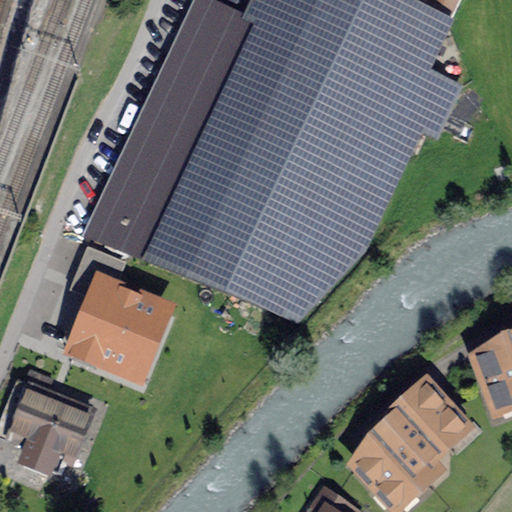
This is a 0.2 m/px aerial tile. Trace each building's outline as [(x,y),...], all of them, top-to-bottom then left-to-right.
[(195,0),(83,236),(298,323),(363,252),(420,131),(436,138),(459,89),(421,71),(442,27),(447,28),(459,0),(261,0),(252,20),(208,0),(195,0)] [(95,278),(118,285),(126,263),(88,249),(77,282),(92,287),(95,278)] [(171,314),(98,286),(70,358),(143,386),(171,314)] [(511,348),(472,362),(494,427),(511,420),(511,336),(509,338),(511,345),(511,348)] [(347,469),(383,511),(413,511),(451,480),(440,468),(475,438),(431,386),(365,442),(370,449),(347,469)] [(8,438),(71,461),(88,415),(24,392),(8,438)] [(350,511),(354,507),(323,485),(304,511),(350,511)]
